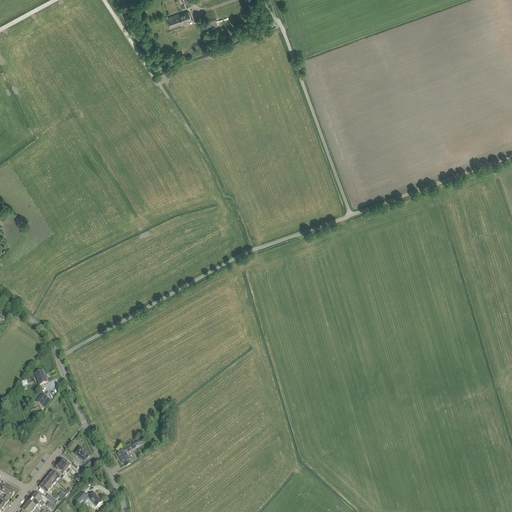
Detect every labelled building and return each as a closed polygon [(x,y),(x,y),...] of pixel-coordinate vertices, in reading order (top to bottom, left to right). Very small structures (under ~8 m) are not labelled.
[(179,14),(166,19),(169,28),(192,20),(189,12),(179,15),(179,14)] [(42,371),(35,374),(39,386),(47,383),(42,371)] [(42,394),(36,402),(41,406),(42,406),(46,400),(48,398),(42,394)] [(133,450),(142,445),(139,441),(130,446),(133,450)] [(126,467),(131,464),(129,461),(129,460),(126,454),(130,451),(127,445),(123,448),(124,450),(117,454),(123,464),(124,464),(126,467)] [(75,456),(84,463),(83,464),(85,466),(84,467),(87,470),(91,464),(88,462),(86,461),(90,457),(90,456),(89,456),(81,449),(80,449),(80,450),(79,449),(76,452),(77,453),(75,455),(75,456)] [(61,461),(59,464),(69,472),(71,470),(68,469),(71,466),(68,463),(65,461),(63,459),(61,462),(61,461)] [(69,472),(59,464),(57,466),(55,469),(58,471),(60,473),(63,475),(65,472),(68,474),(69,472)] [(51,474),(49,476),(56,482),(60,478),(53,472),(51,474)] [(49,476),(46,480),(53,486),(56,482),(49,476)] [(46,480),(43,484),(50,490),(53,486),(46,480)] [(43,484),(42,484),(41,486),(39,488),(46,494),(50,490),(43,484)] [(3,500),(7,503),(12,498),(15,492),(4,487),(1,492),(7,495),(3,500)] [(78,497),(86,490),(84,487),(76,494),(78,497)] [(83,492),(75,499),(79,503),(87,496),(83,492)] [(88,498),(96,507),(102,502),(94,493),(88,498)] [(33,495),(31,498),(39,504),(41,501),(45,504),(48,500),(42,496),(40,498),(35,494),(34,496),(33,495)] [(46,497),(54,503),(56,501),(48,495),(46,497)] [(36,508),(39,504),(31,498),(32,498),(29,502),(36,508)] [(25,506),(32,511),(36,508),(29,502),(25,506)]
